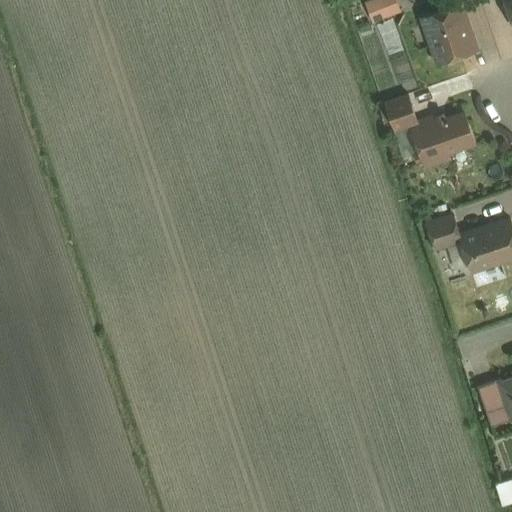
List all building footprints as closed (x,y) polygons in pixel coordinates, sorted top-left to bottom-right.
[(365,0),(374,21),(403,9),(399,0),(365,0)] [(481,47),(464,0),(462,0),(423,14),(441,62),(481,47)] [(378,85),(411,76),(396,22),(363,31),(378,85)] [(479,142),(466,107),(440,117),(437,110),(407,120),(425,168),(454,158),(452,151),(479,142)] [(511,257),(511,213),(458,232),(470,271),(511,257)] [(511,417),(511,373),(496,379),(510,418),(511,417)] [(502,500),(511,497),(511,475),(497,480),(502,500)]
